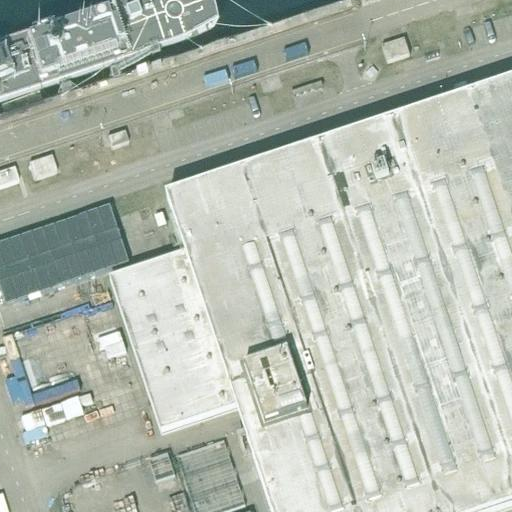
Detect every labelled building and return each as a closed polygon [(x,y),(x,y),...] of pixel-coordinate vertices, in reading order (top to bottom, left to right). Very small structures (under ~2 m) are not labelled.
[(405,42),(399,44),(393,46),(382,49),(388,66),(410,58),(405,42)] [(243,429),(253,459),(270,511),(508,511),(511,511),(511,86),(167,201),(186,258),(110,283),(161,438),(240,412),(245,428),(243,429)] [(107,141),(108,144),(111,152),(128,147),(125,135),(107,141)] [(44,162),(40,163),(29,167),(34,183),(57,176),(52,160),(44,162)] [(112,213),(0,250),(0,297),(5,313),(104,280),(131,271),(115,224),(112,213)] [(235,511),(246,509),(239,488),(225,445),(177,461),(194,511),(235,511)]
